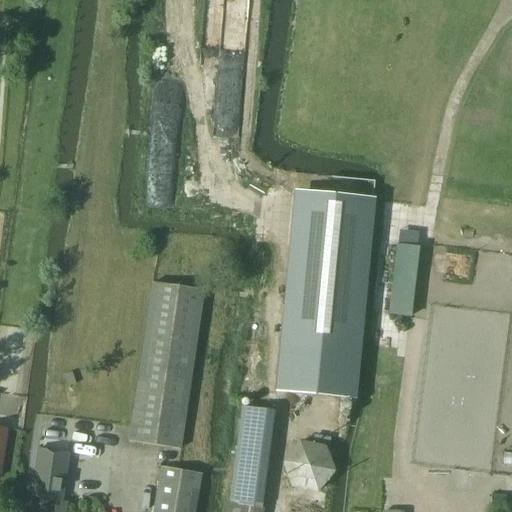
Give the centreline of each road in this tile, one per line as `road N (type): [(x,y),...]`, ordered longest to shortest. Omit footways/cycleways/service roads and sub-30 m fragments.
road 1 (track): [(425,222),(270,214),(207,186),(170,0)]
road 2 (track): [(425,222),(452,96),(492,25),(511,12)]
